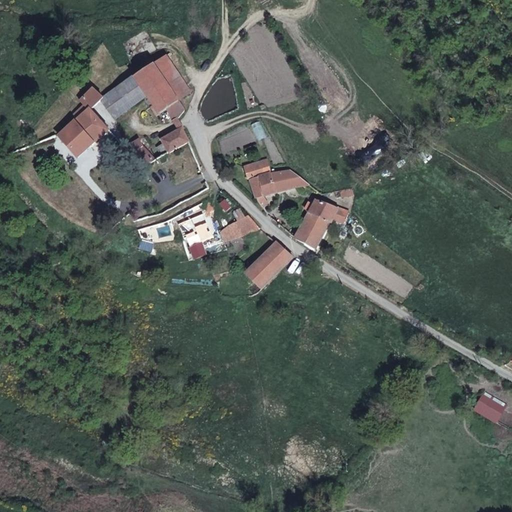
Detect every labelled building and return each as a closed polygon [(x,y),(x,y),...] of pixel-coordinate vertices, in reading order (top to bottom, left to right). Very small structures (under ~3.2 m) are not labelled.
[(145,53),(172,88),(198,59),(157,43),(145,53)] [(172,105),(179,96),(172,88),(145,53),(96,93),(108,109),(141,86),(153,102),(164,95),(172,105)] [(87,100),(96,93),(88,82),(74,91),(80,99),(68,108),(72,114),(56,124),(74,148),(104,122),(95,110),(87,100)] [(182,128),(176,114),(155,128),(156,134),(151,137),(156,145),(171,135),(182,128)] [(119,140),(134,160),(143,154),(148,151),(133,130),(119,140)] [(252,187),(299,172),(281,157),(260,165),(253,148),(237,153),(243,169),(246,169),(252,187)] [(330,202),(310,190),(290,227),(290,229),(307,241),(324,210),(329,207),(330,202)] [(244,201),(227,211),(209,222),(212,227),(214,232),(225,227),(233,225),(242,223),(249,220),(254,218),(244,201)] [(257,275),(291,244),(272,231),(240,261),(257,275)] [(467,385),(457,402),(478,415),(488,398),(467,385)]
